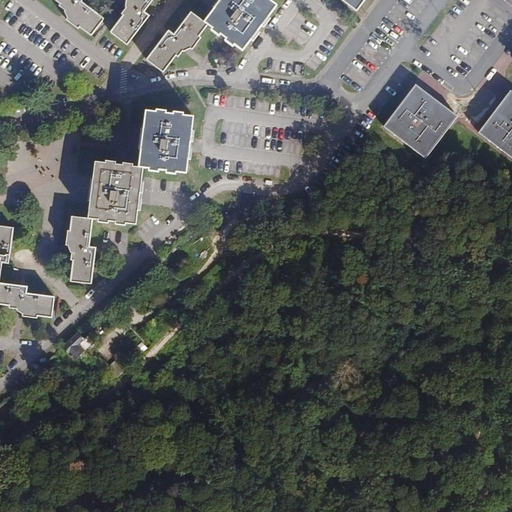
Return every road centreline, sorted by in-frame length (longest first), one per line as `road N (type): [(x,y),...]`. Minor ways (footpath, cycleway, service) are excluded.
road 1 (track): [(0,466),(91,407),(287,237),(307,229),(511,261)]
road 2 (residential): [(0,384),(219,186),(292,188),(358,102)]
road 3 (unclassified): [(0,120),(197,78),(324,96)]
